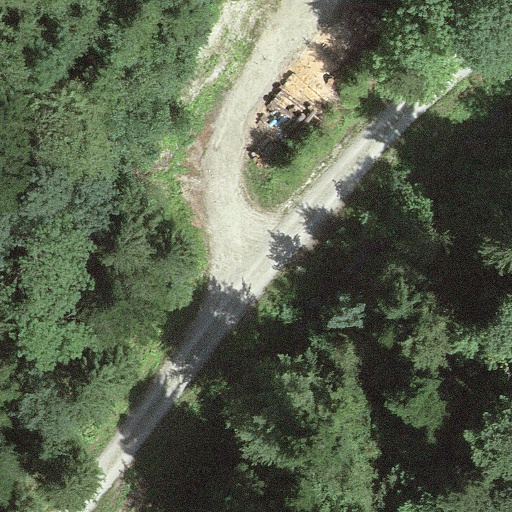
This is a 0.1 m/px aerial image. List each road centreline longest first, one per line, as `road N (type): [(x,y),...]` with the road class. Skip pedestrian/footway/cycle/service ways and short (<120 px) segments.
road 1 (track): [(511,51),(293,251),(81,511)]
road 2 (track): [(323,0),(257,89),(231,158),(240,196),(293,251)]
